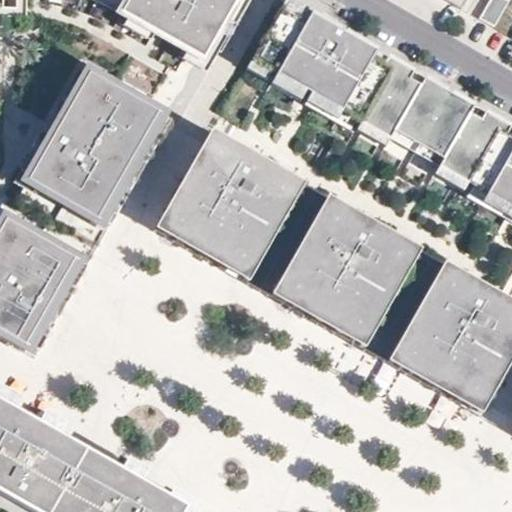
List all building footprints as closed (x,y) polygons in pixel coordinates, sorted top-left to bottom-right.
[(29,0),(110,0),(114,2),(127,9),(143,18),(159,27),(176,37),(195,47),(221,0),(18,0),(19,11),(18,20),(28,20),(29,0)] [(110,10),(114,2),(110,0),(98,0),(97,4),(110,10)] [(221,0),(195,47),(191,54),(194,55),(214,24),(228,0),(221,0)] [(461,9),(465,0),(446,0),(446,1),(461,9)] [(493,28),(509,1),(506,0),(489,0),(478,20),(493,28)] [(511,130),(285,1),(251,61),(271,72),(276,75),(305,92),(310,95),(355,121),(389,140),(438,168),(467,184),(511,210),(511,130)] [(123,17),(127,9),(114,2),(110,10),(123,17)] [(143,18),(127,9),(123,17),(139,25),(143,18)] [(18,20),(19,11),(6,10),(5,20),(18,20)] [(155,35),(159,27),(143,18),(139,25),(155,35)] [(159,27),(155,35),(171,45),(176,37),(159,27)] [(195,47),(176,37),(171,45),(191,55),(191,54),(195,47)] [(271,72),(251,61),(246,70),(266,81),(271,72)] [(80,96),(90,77),(102,85),(107,76),(85,63),(70,90),(80,96)] [(305,92),(276,75),(270,86),(299,102),(305,92)] [(0,339),(24,353),(31,343),(107,204),(159,117),(102,85),(90,77),(80,96),(72,110),(60,130),(6,225),(0,235),(0,339)] [(355,121),(310,95),(304,106),(349,132),(355,121)] [(60,130),(72,110),(61,104),(50,124),(60,130)] [(107,204),(31,343),(40,350),(117,211),(169,123),(159,117),(107,204)] [(389,140),(360,124),(356,132),(384,148),(389,140)] [(210,132),(154,231),(172,226),(215,150),(210,132)] [(511,304),(210,132),(215,150),(511,320),(511,304)] [(475,399),(511,335),(511,320),(215,150),(172,226),(475,399)] [(467,184),(438,168),(434,176),(462,193),(467,184)] [(511,221),(511,210),(472,188),(466,199),(510,224),(511,221)] [(188,247),(480,417),(475,399),(172,226),(154,231),(188,247)] [(480,417),(511,360),(511,335),(475,399),(480,417)] [(31,343),(24,353),(35,359),(40,350),(31,343)] [(0,402),(0,419),(161,511),(183,511),(186,508),(7,406),(0,402)] [(0,492),(34,511),(161,511),(0,419),(0,492)]
